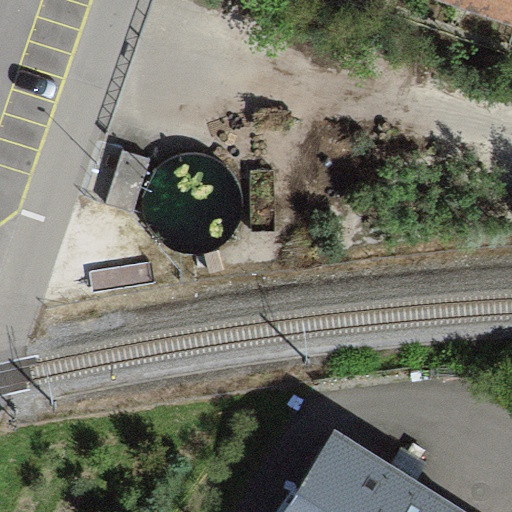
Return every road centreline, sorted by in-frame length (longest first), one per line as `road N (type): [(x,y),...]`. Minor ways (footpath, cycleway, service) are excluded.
road 1 (track): [(161,0),(511,110)]
road 2 (unclassified): [(0,341),(114,0)]
